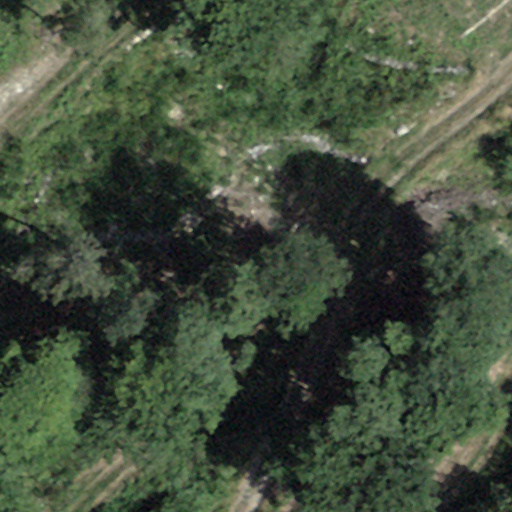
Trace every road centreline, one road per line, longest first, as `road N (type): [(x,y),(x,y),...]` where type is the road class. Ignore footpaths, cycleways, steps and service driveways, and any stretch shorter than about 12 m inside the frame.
road 1 (track): [(511,59),(332,193),(232,511)]
road 2 (track): [(60,511),(117,435),(174,387),(234,349),(287,330)]
